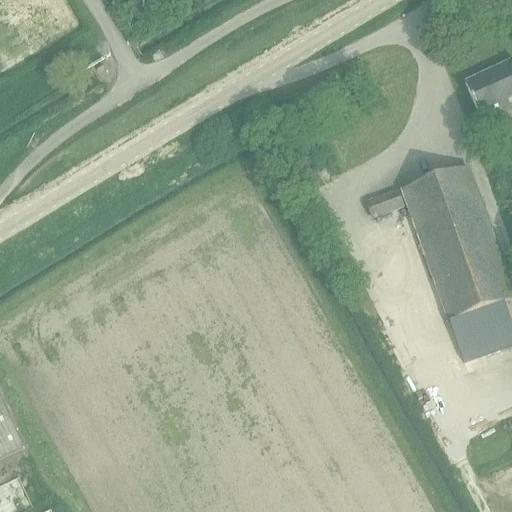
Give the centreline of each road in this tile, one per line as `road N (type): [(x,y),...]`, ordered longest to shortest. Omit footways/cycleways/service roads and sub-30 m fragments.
road 1 (unclassified): [(0,231),(390,0)]
road 2 (unclassified): [(0,193),(25,164),(306,0)]
